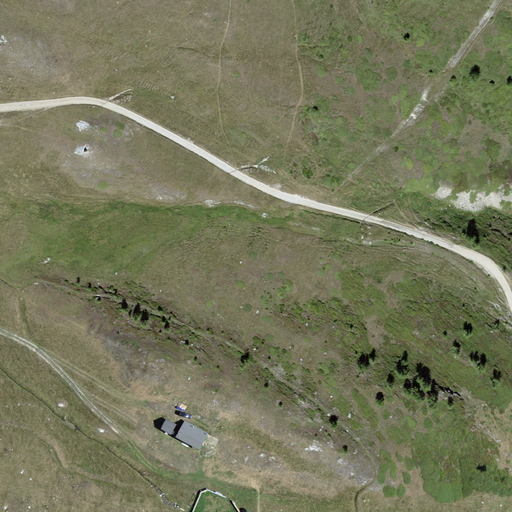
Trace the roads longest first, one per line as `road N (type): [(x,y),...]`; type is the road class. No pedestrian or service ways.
road 1 (track): [(511,298),(473,254),(381,218),(313,206),(131,110),(75,97),(0,106)]
road 2 (track): [(497,0),(388,142),(313,206)]
road 3 (track): [(155,463),(36,347),(0,330)]
